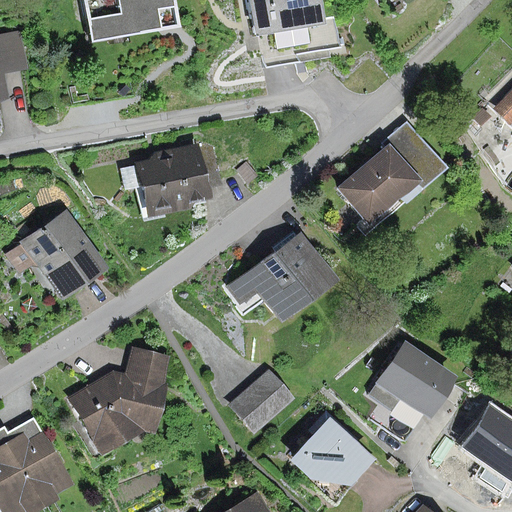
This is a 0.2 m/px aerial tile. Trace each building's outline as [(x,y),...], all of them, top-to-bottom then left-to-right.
[(165,0),(74,0),(81,40),(170,26),(165,0)] [(246,0),(253,37),(322,25),(318,0),(246,0)] [(0,72),(24,69),(19,31),(0,34),(0,72)] [(65,76),(68,103),(129,96),(125,69),(65,76)] [(511,118),(511,85),(491,109),(507,124),(511,118)] [(511,128),(507,124),(491,109),(485,101),(462,125),(505,183),(511,174),(511,128)] [(378,143),(380,145),(411,180),(418,189),(441,169),(401,123),(378,143)] [(190,151),(197,189),(220,185),(213,147),(195,140),(197,150),(190,151)] [(380,145),(328,189),(358,224),(411,180),(380,145)] [(190,151),(129,163),(139,218),(182,210),(184,202),(200,199),(197,189),(190,151)] [(245,163),(234,171),(244,185),(255,177),(245,163)] [(60,211),(13,241),(16,245),(2,254),(13,272),(28,262),(51,296),(97,266),(60,211)] [(293,233),(221,287),(241,314),(256,303),(271,323),(328,279),(293,233)] [(395,340),(365,383),(383,395),(416,417),(446,374),(395,340)] [(127,347),(120,373),(157,384),(164,357),(127,347)] [(109,370),(62,398),(75,421),(70,424),(88,456),(94,459),(114,449),(114,442),(135,430),(146,433),(159,384),(157,384),(120,373),(109,370)] [(271,373),(231,408),(257,438),(297,403),(271,373)] [(400,441),(416,417),(383,395),(367,419),(400,441)] [(365,459),(320,417),(279,461),(299,479),(339,487),(365,459)] [(0,511),(27,511),(50,500),(47,494),(64,485),(29,420),(4,434),(0,427),(0,426),(0,511)] [(264,511),(254,493),(219,511),(264,511)]
